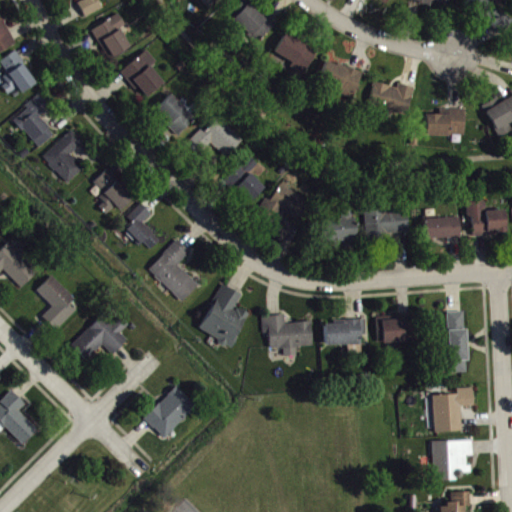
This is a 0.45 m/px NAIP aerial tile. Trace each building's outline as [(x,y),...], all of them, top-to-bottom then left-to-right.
[(82,0),(84,3),(79,5),(86,20),(104,11),(98,0),(82,0)] [(200,0),(210,13),(226,0),(200,0)] [(450,8),(451,0),(412,0),(412,4),(431,8),(432,4),(450,8)] [(511,27),(511,20),(493,10),(496,4),(487,0),(470,0),(465,11),(509,34),(511,27)] [(259,45),(275,28),(250,5),(234,22),(259,45)] [(93,33),(111,62),(132,49),(121,32),(127,28),(120,16),(93,33)] [(0,55),(16,47),(0,18),(0,55)] [(275,54),(307,74),(319,56),(287,36),(275,54)] [(152,70),(158,64),(148,52),(123,74),(147,101),(165,85),(152,70)] [(39,86),(16,54),(1,64),(9,76),(2,82),(12,96),(19,91),(23,96),(39,86)] [(355,100),(364,77),(326,63),(318,86),(355,100)] [(399,90),(377,85),(371,108),(410,118),(416,90),(400,86),(399,90)] [(197,121),(172,97),(156,114),(181,138),(197,121)] [(52,110),(42,98),(15,121),(40,151),(56,137),(41,119),(52,110)] [(511,134),(511,128),(510,125),(511,124),(511,99),(502,105),(500,100),(484,108),(501,140),(511,134)] [(427,138),(467,138),(467,112),(442,112),(442,117),(428,117),(427,138)] [(211,147),(230,160),(244,139),(217,121),(208,136),(201,131),(193,144),(206,154),(211,147)] [(85,146),(73,133),(44,160),(69,186),(85,171),(72,157),(85,146)] [(227,181),(251,206),(266,191),(251,175),(259,167),(251,159),(227,181)] [(311,204),(282,187),(268,211),(276,216),(279,211),(300,224),(311,204)] [(475,238),(508,237),(507,213),(488,213),(487,203),(469,203),(469,220),(474,220),(475,238)] [(141,249),(144,245),(152,252),(162,242),(144,226),(153,216),(142,206),(128,220),(133,224),(124,233),(141,249)] [(388,213),(388,209),(366,210),(368,239),(410,237),(409,212),(388,213)] [(426,221),(427,242),(462,241),(462,220),(426,221)] [(192,255),(178,242),(150,273),(184,305),(200,287),(179,269),(192,255)] [(0,275),(1,276),(5,272),(22,291),(39,276),(11,244),(0,253),(0,275)] [(76,302),(53,279),(38,294),(53,310),(45,318),(59,332),(79,313),(72,306),(76,302)] [(243,298),(225,287),(199,332),(232,350),(251,317),(237,309),(243,298)] [(468,315),(448,315),(449,375),(469,375),(468,315)] [(88,363),(103,348),(114,358),(129,343),(122,336),(131,327),(120,317),(112,325),(104,317),(73,349),(88,363)] [(378,322),(379,346),(418,345),(418,317),(407,318),(407,321),(378,322)] [(315,349),(314,325),(287,326),(286,318),(263,319),(264,336),(271,336),(271,352),(285,351),(286,359),(298,359),(298,350),(315,349)] [(368,324),(327,326),(327,348),(364,347),(363,337),(368,337),(368,324)] [(145,421),(165,442),(198,410),(178,389),(145,421)] [(435,398),(436,435),(464,434),(463,409),(476,409),(475,391),(458,391),(459,397),(435,398)] [(0,408),(0,436),(1,437),(7,430),(25,448),(40,432),(21,414),(28,407),(14,394),(0,408)] [(434,445),(435,484),(462,483),(462,476),(472,476),(472,468),(468,468),(467,459),(474,458),(473,443),(434,445)] [(465,511),(466,509),(472,509),(472,495),(452,495),(453,507),(441,508),(441,511),(465,511)]
